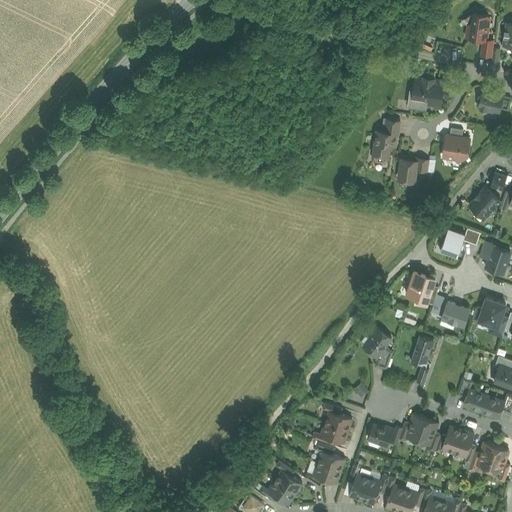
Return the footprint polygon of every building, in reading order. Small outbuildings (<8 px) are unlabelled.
[(488,15),(474,13),(473,22),(469,24),(467,37),(477,38),(482,39),(487,40),(488,38),(489,32),(488,32),(490,18),(487,15),(488,15)] [(495,39),(488,38),(487,40),(482,39),(480,55),(492,57),(493,48),(495,39)] [(500,48),(494,47),(493,48),(492,57),(491,63),(498,64),(500,48)] [(421,102),(431,103),(434,80),(417,77),(413,103),(421,104),(421,102)] [(450,82),(434,80),(431,103),(441,105),(442,93),(449,94),(450,82)] [(499,92),(483,88),(481,95),(477,99),(480,102),(478,107),(480,107),(479,108),(487,110),(487,109),(499,112),(500,108),(504,95),(504,92),(499,91),(499,92)] [(511,97),(504,95),(500,108),(508,110),(511,97)] [(400,120),(387,118),(387,119),(388,119),(388,124),(386,124),(385,131),(397,132),(397,133),(399,133),(400,120)] [(463,128),(451,126),(450,134),(462,136),(463,128)] [(375,143),(390,145),(395,146),(397,133),(397,132),(385,131),(377,129),(375,143)] [(450,134),(446,134),(443,156),(455,157),(458,155),(464,156),(467,154),(470,137),(462,136),(450,134)] [(390,145),(375,143),(373,158),(375,160),(385,162),(388,160),(390,145)] [(429,159),(417,157),(417,160),(416,169),(427,171),(429,159)] [(417,160),(402,158),(399,174),(401,176),(405,177),(405,178),(407,181),(412,181),(413,181),(415,179),(416,169),(417,160)] [(506,176),(495,172),(491,186),(502,190),(506,176)] [(361,186),(356,189),(360,196),(365,193),(361,186)] [(500,200),(485,187),(469,205),(477,212),(480,209),(487,215),(500,200)] [(511,193),(508,192),(502,209),(507,211),(510,204),(509,204),(511,196),(511,193)] [(463,240),(466,233),(448,227),(443,244),(460,249),(463,240)] [(481,233),(467,228),(466,233),(463,240),(477,244),(481,233)] [(503,230),(495,228),(492,236),(500,239),(503,230)] [(489,259),(494,245),(495,245),(496,243),(485,239),(479,256),(487,259),(489,259)] [(460,249),(443,244),(440,251),(458,257),(460,249)] [(489,259),(487,259),(484,268),(505,275),(511,252),(511,250),(495,245),(494,245),(489,259)] [(428,274),(413,269),(405,294),(416,298),(415,301),(428,305),(429,303),(434,286),(437,278),(427,275),(428,274)] [(439,287),(434,286),(429,303),(433,305),(439,287)] [(448,298),(436,295),(433,305),(430,313),(442,317),(447,301),(448,298)] [(396,300),(387,296),(385,302),(394,305),(396,300)] [(508,304),(486,296),(481,308),(477,306),(472,319),(491,325),(488,333),(502,338),(505,328),(509,317),(504,316),(508,304)] [(470,309),(447,301),(442,317),(441,319),(465,327),(470,309)] [(361,346),(376,358),(386,346),(392,338),(377,326),(361,346)] [(422,365),(425,367),(433,345),(434,345),(436,340),(420,335),(411,362),(422,365)] [(386,346),(376,358),(378,359),(376,364),(387,369),(393,351),(386,346)] [(511,359),(498,355),(496,363),(498,363),(511,367),(511,359)] [(511,367),(498,363),(491,383),(511,389),(511,367)] [(425,367),(422,365),(416,381),(424,384),(430,368),(425,367)] [(472,380),(463,377),(457,394),(466,398),(469,388),(472,380)] [(362,382),(354,389),(361,397),(369,391),(362,382)] [(463,404),(481,411),(487,395),(469,388),(466,398),(463,404)] [(511,393),(508,392),(505,401),(502,410),(511,413),(511,393)] [(487,395),(481,411),(499,417),(502,410),(505,401),(487,395)] [(330,409),(339,412),(341,407),(324,402),(322,409),(329,411),(330,409)] [(325,422),(348,430),(352,417),(339,412),(330,409),(329,411),(325,422)] [(426,417),(413,413),(410,423),(406,436),(418,440),(426,417)] [(438,421),(426,417),(418,440),(430,444),(435,431),(438,421)] [(406,436),(410,423),(404,421),(402,427),(398,439),(404,441),(406,436)] [(331,437),(344,442),(348,430),(325,422),(322,433),(321,434),(331,437)] [(386,447),(390,446),(391,443),(395,428),(389,426),(388,428),(373,423),(371,431),(372,431),(370,439),(381,443),(382,445),(386,447)] [(398,439),(402,427),(396,425),(395,428),(391,443),(396,445),(398,439)] [(461,429),(449,426),(446,435),(442,448),(454,452),(461,429)] [(474,433),(461,429),(454,452),(466,456),(470,443),(474,433)] [(318,441),(329,445),(331,437),(321,434),(322,433),(315,431),(312,439),(318,441)] [(435,451),(441,434),(435,431),(430,444),(429,449),(435,451)] [(442,448),(446,435),(441,434),(435,451),(440,453),(442,448)] [(329,445),(318,441),(315,449),(321,451),(322,449),(332,453),(334,446),(329,445)] [(496,445),(484,441),(480,454),(477,464),(489,468),(496,445)] [(471,463),(474,452),(476,445),(470,443),(466,456),(464,461),(471,463)] [(509,449),(496,445),(489,468),(501,472),(504,462),(509,449)] [(318,462),(340,470),(345,457),(332,453),(322,449),(321,451),(318,462)] [(477,464),(480,454),(474,452),(471,463),(469,470),(475,472),(477,464)] [(282,469),(291,475),(294,470),(279,460),(276,466),(282,469)] [(325,478),(336,482),(340,470),(318,462),(314,474),(325,478)] [(511,464),(504,462),(501,472),(498,480),(505,482),(511,464)] [(275,480),(295,493),(302,482),(291,475),(282,469),(275,480)] [(325,478),(314,474),(306,471),(305,477),(321,488),(325,478)] [(349,494),(362,498),(369,475),(357,471),(349,494)] [(369,475),(362,498),(374,502),(382,480),(369,475)] [(278,497),(288,503),(295,493),(275,480),(269,489),(268,490),(278,497)] [(385,505),(398,509),(406,487),(393,483),(385,505)] [(262,485),(258,492),(264,496),(275,503),(278,497),(268,490),(269,489),(262,485)] [(258,492),(249,486),(245,493),(247,495),(250,496),(251,494),(261,500),(264,496),(258,492)] [(410,511),(418,491),(406,487),(398,509),(405,511),(410,511)] [(243,506),(251,511),(257,511),(262,504),(264,502),(261,500),(251,494),(250,496),(243,506)] [(260,511),(265,506),(262,504),(257,511),(251,511),(243,506),(250,496),(247,495),(239,507),(246,511),(260,511)] [(437,511),(442,499),(429,495),(423,511),(437,511)] [(450,511),(454,503),(442,499),(437,511),(450,511)]
